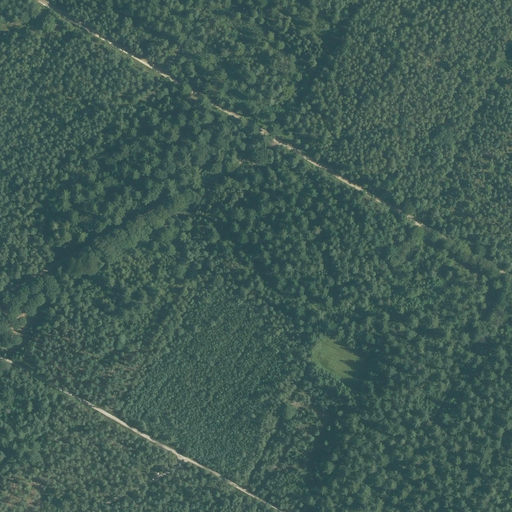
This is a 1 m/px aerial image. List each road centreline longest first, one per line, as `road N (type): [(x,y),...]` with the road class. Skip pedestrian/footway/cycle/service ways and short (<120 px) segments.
road 1 (track): [(283,511),(0,355)]
road 2 (track): [(279,140),(0,295)]
road 3 (track): [(279,140),(42,0)]
road 4 (track): [(511,276),(279,140)]
road 5 (track): [(244,489),(313,360)]
